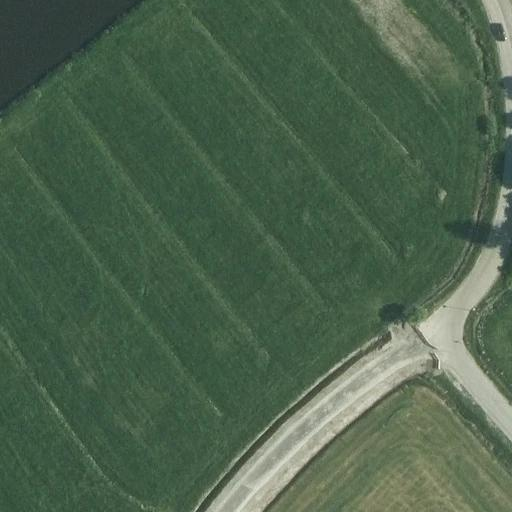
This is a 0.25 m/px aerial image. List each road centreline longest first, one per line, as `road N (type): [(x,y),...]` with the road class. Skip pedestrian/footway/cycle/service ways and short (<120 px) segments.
road 1 (residential): [(426,339),(267,464),(231,511)]
road 2 (residential): [(511,199),(469,290),(426,339)]
road 3 (residential): [(426,339),(511,437)]
